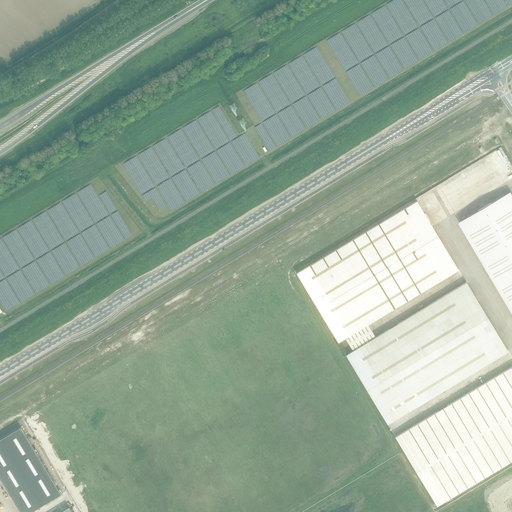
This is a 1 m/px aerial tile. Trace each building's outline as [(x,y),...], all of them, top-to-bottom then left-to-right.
[(503,172),(511,167),(500,149),(492,154),(503,172)] [(511,311),(511,193),(510,191),(459,222),(511,311)] [(367,324),(458,269),(416,200),(296,273),(338,342),(345,338),(367,324)] [(387,424),(508,351),(466,282),(375,338),(353,351),(346,355),(387,424)] [(353,351),(375,338),(367,324),(345,338),(353,351)] [(436,505),(511,459),(511,365),(395,436),(436,505)] [(0,478),(20,511),(29,511),(61,493),(20,426),(0,438),(0,478)]
